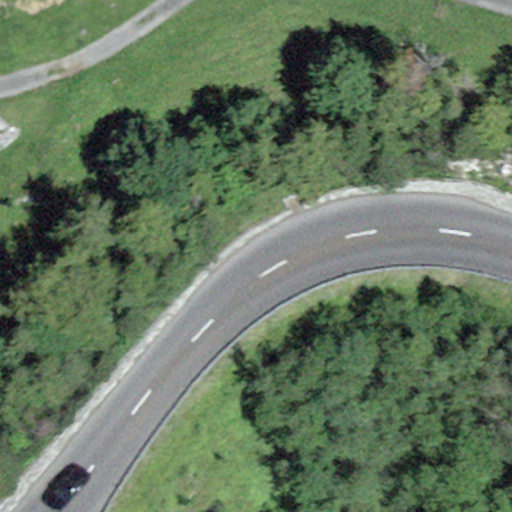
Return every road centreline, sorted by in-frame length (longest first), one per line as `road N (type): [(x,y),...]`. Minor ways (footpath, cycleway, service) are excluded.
road 1 (secondary): [(511,249),(462,233),(404,229),(362,233),(279,265),(238,293),(182,351),(54,511)]
road 2 (track): [(182,0),(115,40),(0,86)]
